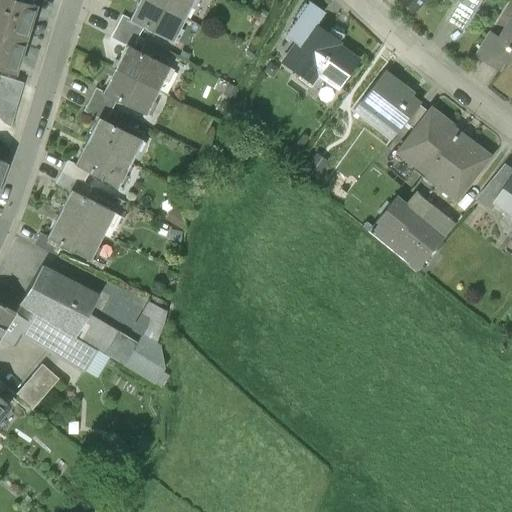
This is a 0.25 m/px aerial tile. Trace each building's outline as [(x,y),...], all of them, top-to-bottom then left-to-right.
[(0,0),(0,69),(13,73),(34,5),(30,3),(31,0),(0,0)] [(184,18),(149,0),(138,0),(129,18),(129,19),(143,27),(172,41),(184,18)] [(149,0),(184,18),(193,0),(149,0)] [(403,0),(417,11),(426,0),(403,0)] [(305,2),(295,16),(297,18),(286,34),(297,42),(312,22),(314,23),(322,12),(318,9),(309,2),(307,4),(305,2)] [(143,27),(129,19),(129,18),(122,15),(116,26),(138,37),(143,27)] [(357,60),(326,38),(328,34),(314,23),(312,22),(297,42),(283,63),(299,75),(306,65),(338,87),(357,60)] [(511,23),(502,39),(502,40),(501,41),(511,47),(506,57),(507,57),(511,60),(511,23)] [(138,37),(116,26),(111,38),(125,45),(126,44),(133,48),(138,37)] [(502,40),(492,33),(479,54),(500,68),(507,57),(506,57),(511,47),(501,41),(502,40)] [(133,48),(126,44),(125,45),(114,68),(157,90),(169,66),(133,48)] [(157,90),(114,68),(102,91),(102,92),(117,100),(145,114),(157,90)] [(400,85),(383,71),(353,110),(391,139),(404,123),(418,104),(398,88),(400,85)] [(23,83),(0,76),(0,77),(0,120),(5,126),(10,128),(23,83)] [(117,100),(102,92),(102,91),(95,88),(89,99),(111,110),(117,100)] [(111,110),(89,99),(83,111),(97,118),(98,117),(105,121),(111,110)] [(418,104),(404,123),(413,130),(427,111),(418,104)] [(461,132),(430,108),(427,111),(413,130),(396,151),(427,175),(461,132)] [(105,121),(98,117),(97,118),(86,141),(130,163),(141,139),(105,121)] [(492,155),(461,132),(427,175),(458,199),(492,155)] [(130,163),(86,141),(74,163),(74,164),(89,172),(118,186),(130,163)] [(89,172),(74,164),(74,163),(68,160),(62,172),(83,182),(89,172)] [(511,167),(506,163),(479,197),(492,206),(496,200),(497,200),(496,199),(511,176),(511,167)] [(83,182),(62,172),(56,183),(70,190),(71,189),(78,193),(83,182)] [(511,176),(496,199),(497,200),(496,200),(511,211),(511,176)] [(78,193),(71,189),(70,190),(59,213),(101,235),(113,211),(78,193)] [(444,238),(395,197),(367,231),(417,271),(444,238)] [(101,235),(59,213),(47,236),(47,237),(60,244),(89,259),(101,235)] [(60,244),(47,237),(47,236),(40,233),(35,244),(55,254),(60,244)] [(99,295),(41,265),(19,303),(32,311),(74,337),(88,313),(99,295)] [(19,303),(0,292),(0,304),(13,313),(26,321),(32,311),(19,303)] [(164,310),(148,302),(141,313),(149,317),(142,335),(155,343),(162,325),(164,310)] [(13,313),(0,304),(0,336),(12,344),(21,331),(7,323),(13,313)] [(74,337),(32,311),(26,321),(27,321),(21,331),(62,357),(74,337)] [(26,321),(13,313),(7,323),(21,331),(27,321),(26,321)] [(119,331),(88,313),(74,337),(105,354),(119,331)] [(136,343),(119,331),(105,354),(123,365),(136,343)] [(136,343),(123,365),(155,384),(164,369),(160,345),(155,343),(142,335),(141,334),(136,343)] [(42,364),(15,394),(32,409),(58,379),(42,364)] [(0,414),(9,405),(0,396),(0,414)]
